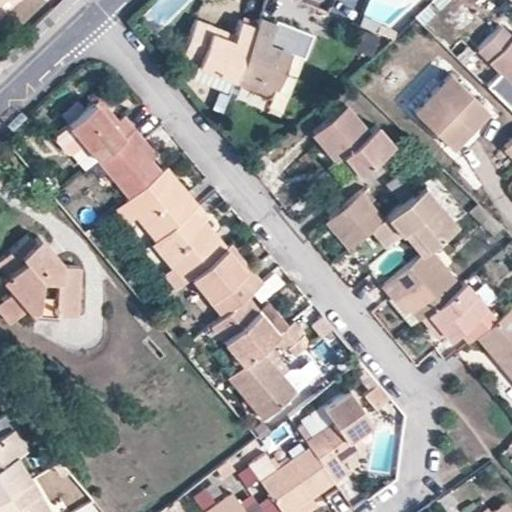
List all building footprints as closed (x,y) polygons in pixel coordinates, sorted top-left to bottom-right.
[(511,8),(511,6),(507,1),(495,13),(502,19),(511,8)] [(153,24),(142,10),(132,19),(144,32),(153,24)] [(272,20),(257,14),(254,24),(268,30),(272,20)] [(231,77),(232,78),(235,70),(254,24),(239,18),(234,32),(232,38),(208,29),(210,23),(194,16),(180,54),(196,60),(195,63),(231,77)] [(273,16),(272,20),(268,30),(265,39),(288,48),(301,53),(310,31),(273,16)] [(232,38),(234,32),(210,23),(208,29),(232,38)] [(498,70),(511,82),(511,34),(500,23),(475,48),(498,70)] [(254,24),(235,70),(238,71),(273,85),(288,48),(265,39),(268,30),(254,24)] [(6,57),(1,61),(7,67),(11,63),(6,57)] [(226,90),(231,77),(195,63),(190,76),(226,90)] [(484,84),(510,109),(511,106),(511,82),(498,70),(484,84)] [(273,85),(238,71),(235,81),(270,94),(273,85)] [(486,109),(447,71),(412,108),(450,145),(486,109)] [(98,96),(93,100),(111,123),(117,118),(98,96)] [(83,142),(96,157),(132,127),(121,115),(117,118),(111,123),(93,100),(66,122),(83,142)] [(341,153),(356,171),(391,142),(374,123),(367,130),(344,103),(310,131),(333,159),(341,153)] [(83,142),(66,122),(53,135),(53,140),(64,154),(69,154),(83,142)] [(132,127),(96,157),(128,195),(159,169),(149,157),(137,143),(141,138),(132,127)] [(511,156),(511,134),(501,146),(511,156)] [(155,153),(141,138),(137,143),(149,157),(155,153)] [(128,195),(114,207),(125,221),(135,214),(154,238),(196,203),(164,164),(159,169),(128,195)] [(384,182),(399,201),(412,190),(397,171),(384,182)] [(381,216),(368,227),(383,244),(400,230),(417,250),(424,244),(453,220),(421,182),(412,190),(399,201),(381,216)] [(323,218),(346,245),(368,227),(381,216),(358,189),(323,218)] [(490,215),(475,201),(466,209),(481,224),(482,223),(490,215)] [(196,203),(154,238),(150,241),(170,265),(162,271),(174,286),(189,275),(225,245),(202,219),(206,215),(196,203)] [(489,229),(496,221),(490,215),(482,223),(489,229)] [(89,230),(87,233),(97,246),(100,243),(89,230)] [(73,313),(77,264),(59,264),(59,259),(37,234),(32,239),(26,232),(0,253),(0,268),(3,271),(0,274),(0,275),(11,287),(0,296),(0,310),(7,319),(24,304),(32,314),(54,315),(54,312),(73,313)] [(229,242),(225,245),(243,267),(247,263),(229,242)] [(417,250),(379,282),(389,294),(394,291),(416,317),(419,314),(457,282),(424,244),(417,250)] [(189,275),(221,313),(244,293),(260,280),(247,263),(243,267),(225,245),(189,275)] [(125,279),(135,292),(139,289),(129,276),(125,279)] [(485,306),(461,279),(457,282),(419,314),(430,328),(436,323),(440,329),(447,338),(457,329),(485,306)] [(386,297),(408,323),(416,317),(394,291),(389,294),(386,297)] [(221,313),(209,323),(240,360),(257,346),(272,334),(276,331),(244,293),(221,313)] [(511,309),(509,305),(494,317),(474,335),(511,379),(511,309)] [(474,335),(494,317),(485,306),(457,329),(467,341),(474,335)] [(330,326),(320,314),(309,324),(318,335),(330,326)] [(302,330),(292,317),(276,331),(272,334),(283,347),(286,344),(301,330),(302,330)] [(436,323),(430,328),(435,333),(440,329),(436,323)] [(304,333),(301,330),(286,344),(292,350),(302,341),(304,333)] [(272,334),(257,346),(269,360),(276,354),(284,348),(283,347),(272,334)] [(188,341),(180,346),(184,350),(188,355),(194,349),(188,341)] [(240,360),(224,373),(260,416),(293,388),(269,360),(257,346),(240,360)] [(269,360),(293,388),(300,382),(291,371),(276,354),(269,360)] [(352,361),(346,366),(353,373),(359,368),(352,361)] [(291,371),(300,382),(306,377),(297,366),(291,371)] [(308,416),(295,425),(307,443),(331,478),(346,467),(339,458),(356,447),(346,435),(369,419),(346,386),(320,404),(329,418),(316,427),(308,416)] [(0,493),(27,478),(13,454),(23,448),(10,426),(0,432),(0,493)] [(331,478),(307,443),(278,464),(271,453),(268,455),(263,450),(246,462),(281,511),(308,493),(331,478)] [(232,469),(225,458),(214,467),(221,476),(232,469)] [(50,473),(46,467),(33,474),(37,481),(50,473)] [(27,478),(0,493),(0,511),(50,511),(29,477),(27,478)] [(200,508),(213,498),(203,484),(191,494),(200,508)] [(245,511),(230,489),(196,511),(245,511)] [(308,493),(281,511),(301,511),(316,502),(308,493)] [(186,511),(177,499),(166,506),(170,511),(186,511)] [(511,511),(511,510),(504,499),(489,509),(485,511),(511,511)]
